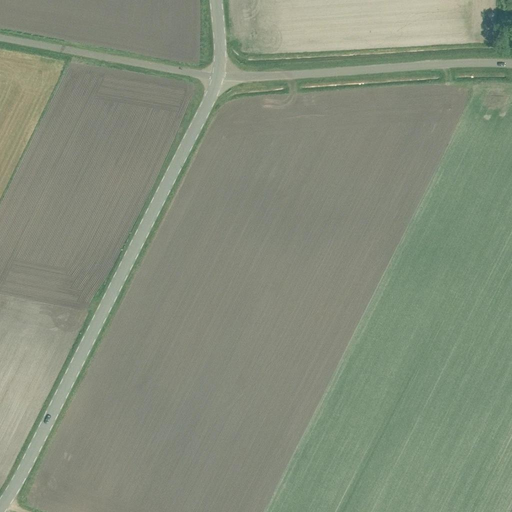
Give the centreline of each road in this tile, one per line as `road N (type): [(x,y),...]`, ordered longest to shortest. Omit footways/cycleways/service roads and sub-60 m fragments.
road 1 (primary): [(0,508),(217,77)]
road 2 (unclassified): [(511,64),(217,77)]
road 3 (unclassified): [(217,77),(0,37)]
